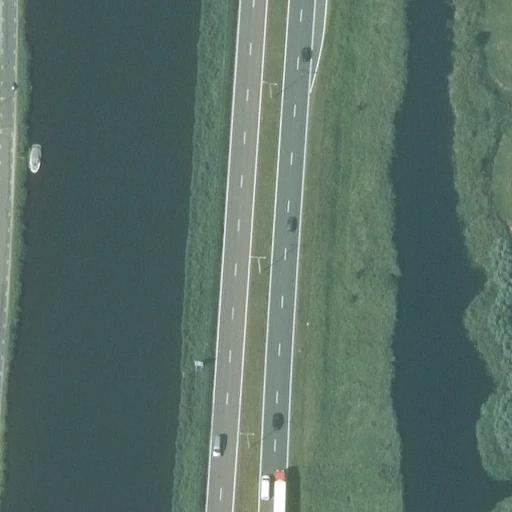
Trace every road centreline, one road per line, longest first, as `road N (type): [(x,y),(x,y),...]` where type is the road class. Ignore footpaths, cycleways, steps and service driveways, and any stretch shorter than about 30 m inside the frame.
road 1 (trunk): [(251,0),(218,511)]
road 2 (trunk): [(279,511),(298,0)]
road 3 (unclassified): [(0,243),(10,0)]
